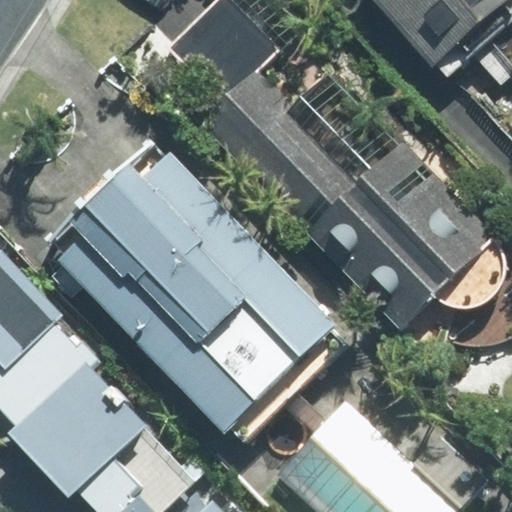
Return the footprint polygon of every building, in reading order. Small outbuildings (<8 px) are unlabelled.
[(224,105),(210,119),(417,331),(509,242),(412,144),(374,181),(261,65),(284,43),(242,0),(226,0),(172,52),(224,105)] [(511,0),(378,0),(442,67),(511,0)] [(160,142),(58,240),(258,445),(360,347),(160,142)] [(17,434),(79,497),(154,424),(100,369),(112,358),(6,249),(0,255),(0,356),(2,359),(0,361),(0,404),(23,428),(17,434)] [(343,414),(282,475),(319,511),(460,511),(485,488),(438,442),(405,475),(343,414)] [(202,511),(161,511),(148,499),(134,511),(230,511),(217,498),(202,511)]
